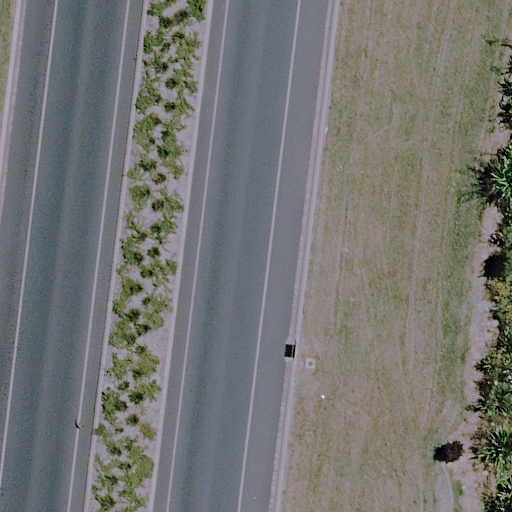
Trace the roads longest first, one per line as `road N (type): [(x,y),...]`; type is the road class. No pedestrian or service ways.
road 1 (secondary): [(21,511),(81,0)]
road 2 (secondary): [(251,0),(196,511)]
